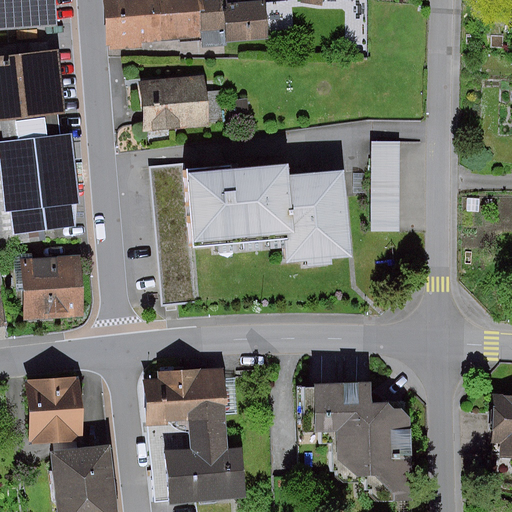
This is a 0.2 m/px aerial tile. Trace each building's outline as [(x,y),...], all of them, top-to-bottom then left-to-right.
[(53,0),(0,0),(0,14),(55,11),(53,0)] [(109,0),(112,47),(150,45),(150,38),(180,37),(180,41),(204,40),(203,27),(201,0),(109,0)] [(201,0),(203,27),(226,25),(228,39),(268,37),(265,0),(201,0)] [(60,47),(0,53),(0,119),(3,119),(6,142),(0,142),(0,152),(8,227),(78,220),(76,201),(81,200),(74,134),(63,135),(61,113),(67,113),(60,47)] [(205,120),(201,80),(136,86),(139,126),(205,120)] [(402,226),(405,144),(376,143),(372,225),(402,226)] [(183,165),(190,244),(201,243),(284,236),(286,260),(305,259),(305,263),(329,262),(328,257),(348,255),(341,169),(287,174),(285,156),(189,164),(183,165)] [(189,161),(152,165),(166,306),(206,302),(201,243),(190,244),(183,165),(189,164),(189,161)] [(83,256),(23,259),(26,318),(86,314),(83,256)] [(0,326),(12,324),(3,262),(0,262),(0,326)] [(161,379),(146,379),(147,422),(189,421),(226,419),(225,400),(232,400),(230,367),(161,370),(161,379)] [(81,374),(27,378),(32,441),(55,439),(79,436),(86,437),(81,374)] [(374,384),(307,384),(308,421),(345,421),(345,476),(412,475),(411,405),(374,406),(374,384)] [(511,395),(494,395),(493,443),(503,443),(502,467),(511,467),(511,395)] [(226,419),(189,421),(191,448),(165,450),(169,500),(201,498),(236,496),(246,495),(243,447),(228,448),(226,419)] [(149,435),(154,496),(166,495),(161,434),(149,435)] [(49,452),(54,511),(113,511),(108,447),(80,449),(79,436),(55,439),(56,451),(49,452)] [(236,511),(236,496),(201,498),(202,511),(236,511)]
